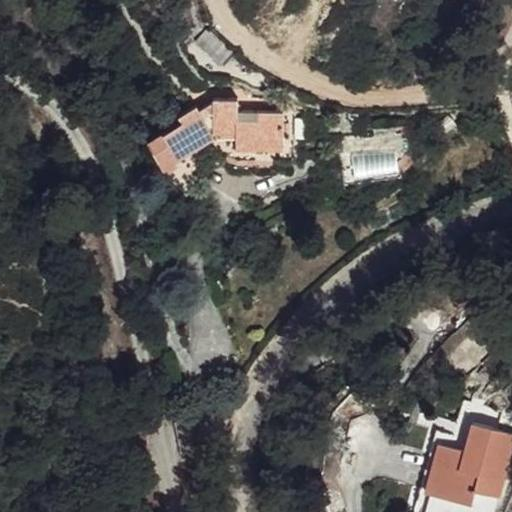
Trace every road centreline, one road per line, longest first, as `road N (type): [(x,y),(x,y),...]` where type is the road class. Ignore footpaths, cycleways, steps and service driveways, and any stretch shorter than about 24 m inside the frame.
road 1 (residential): [(189,511),(107,195),(75,108),(0,59)]
road 2 (residential): [(242,511),(230,458),(243,401),(280,343),(361,265),(511,193)]
